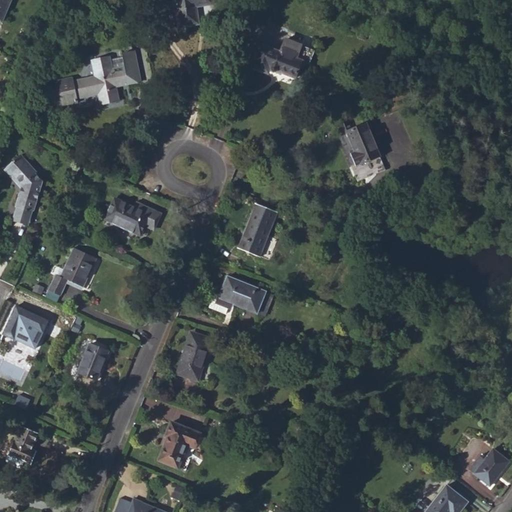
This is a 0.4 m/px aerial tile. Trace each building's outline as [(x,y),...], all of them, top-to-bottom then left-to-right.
[(0,0),(0,20),(2,21),(10,0),(0,0)] [(174,0),(179,26),(197,23),(195,5),(212,2),(211,0),(174,0)] [(295,79),(302,60),(296,58),(298,53),(301,45),(286,39),(282,47),(280,52),(260,44),(251,66),(267,73),(269,68),(271,68),(271,70),(271,71),(272,72),(273,72),(275,72),(276,70),(295,79)] [(94,72),(112,68),(110,60),(93,63),(94,72)] [(52,106),(61,104),(61,106),(77,102),(77,98),(98,94),(100,104),(119,100),(117,86),(116,82),(128,79),(125,65),(112,68),(94,72),(94,75),(73,80),(72,77),(56,81),(58,89),(48,91),(52,106)] [(347,131),(355,151),(351,153),(356,164),(360,162),(360,164),(380,155),(366,122),(347,131)] [(19,155),(35,173),(36,171),(21,154),(19,155)] [(6,167),(22,185),(21,189),(16,206),(17,206),(28,209),(24,220),(29,221),(33,210),(34,211),(42,182),(35,173),(19,155),(6,167)] [(4,169),(21,189),(22,185),(6,167),(4,169)] [(135,208),(115,198),(104,219),(141,236),(146,226),(154,230),(161,214),(145,206),(142,211),(135,208)] [(135,208),(142,211),(145,206),(137,202),(135,208)] [(260,256),(268,236),(277,212),(256,204),(238,248),(259,257),(260,256)] [(12,221),(28,225),(29,221),(24,220),(28,209),(17,206),(12,221)] [(260,256),(269,260),(277,240),(268,236),(260,256)] [(48,290),(60,296),(68,280),(83,287),(96,258),(74,248),(60,276),(56,274),(48,290)] [(216,303),(228,307),(230,303),(234,304),(257,314),(261,305),(268,308),(274,295),(227,276),(219,295),(216,303)] [(216,303),(219,295),(214,293),(209,307),(226,314),(228,307),(216,303)] [(257,314),(264,317),(268,308),(261,305),(257,314)] [(1,339),(20,348),(28,333),(37,337),(43,338),(42,332),(48,321),(16,306),(1,339)] [(424,335),(428,342),(445,333),(441,326),(424,335)] [(178,373),(197,379),(211,339),(191,333),(178,373)] [(78,371),(97,380),(109,351),(89,343),(78,371)] [(208,423),(218,427),(220,422),(210,418),(208,423)] [(167,430),(170,432),(167,438),(159,459),(186,470),(200,433),(171,421),(167,430)] [(8,453),(23,459),(31,463),(37,450),(33,448),(39,433),(20,425),(17,434),(8,453)] [(474,473),(490,486),(497,477),(496,476),(508,461),(494,449),(474,473)] [(8,453),(5,459),(7,462),(17,467),(20,466),(23,459),(8,453)] [(426,511),(459,511),(468,501),(447,485),(426,511)] [(185,495),(196,499),(197,495),(187,491),(185,495)] [(128,511),(166,511),(134,499),(128,511)]
